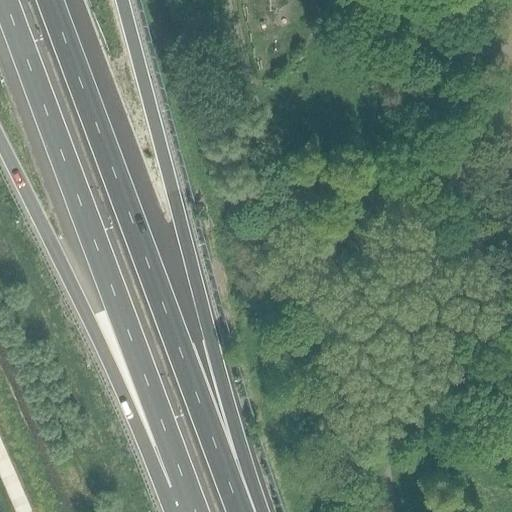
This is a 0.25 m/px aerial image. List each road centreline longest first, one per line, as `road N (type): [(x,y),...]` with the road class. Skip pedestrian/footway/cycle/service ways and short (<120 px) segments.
road 1 (trunk): [(238,511),(49,0)]
road 2 (trunk): [(242,511),(203,315),(121,0)]
road 3 (motorway): [(3,0),(183,486)]
road 4 (motorway): [(0,147),(183,486)]
